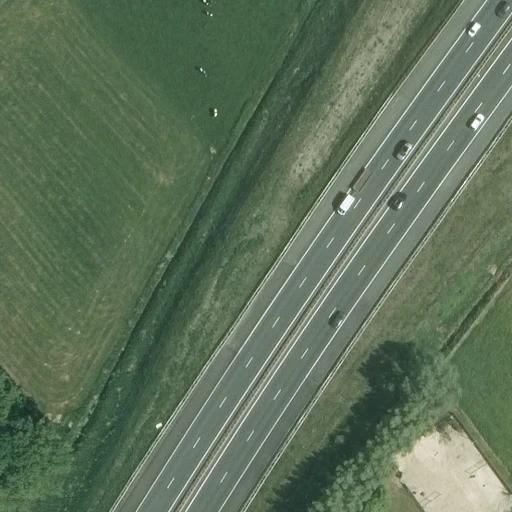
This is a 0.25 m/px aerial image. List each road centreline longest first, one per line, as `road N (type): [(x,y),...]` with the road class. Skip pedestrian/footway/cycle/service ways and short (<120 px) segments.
road 1 (motorway): [(501,0),(351,207),(150,511)]
road 2 (motorway): [(204,511),(511,67)]
road 3 (motorway): [(245,511),(383,319),(511,164)]
